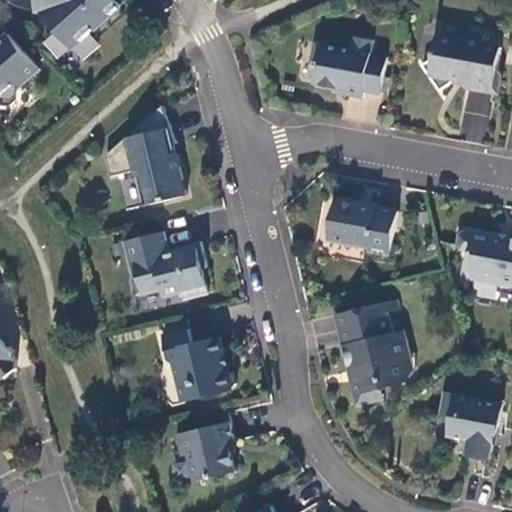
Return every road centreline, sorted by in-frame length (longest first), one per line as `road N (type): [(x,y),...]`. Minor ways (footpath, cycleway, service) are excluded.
road 1 (residential): [(248,149),(291,340),(293,388),(319,443),(363,494),(398,511)]
road 2 (residential): [(248,149),(329,140),(511,172)]
road 3 (residential): [(185,0),(218,54),(248,149)]
